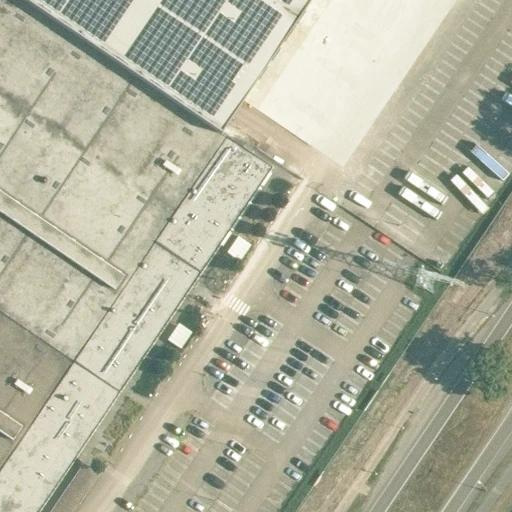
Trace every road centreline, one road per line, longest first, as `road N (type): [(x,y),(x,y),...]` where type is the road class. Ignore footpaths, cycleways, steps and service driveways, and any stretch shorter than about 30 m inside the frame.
road 1 (unknown): [(241,511),(391,287)]
road 2 (secondary): [(511,309),(371,511)]
